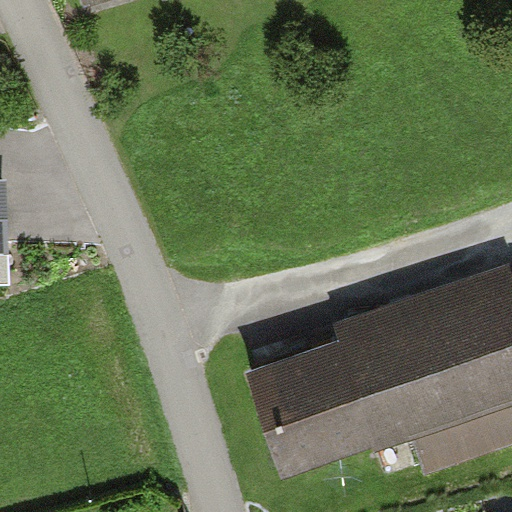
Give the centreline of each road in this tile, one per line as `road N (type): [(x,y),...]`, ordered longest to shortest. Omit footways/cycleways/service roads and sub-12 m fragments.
road 1 (residential): [(18,0),(101,167),(164,336)]
road 2 (residential): [(164,336),(511,225)]
road 3 (residential): [(164,336),(219,511)]
